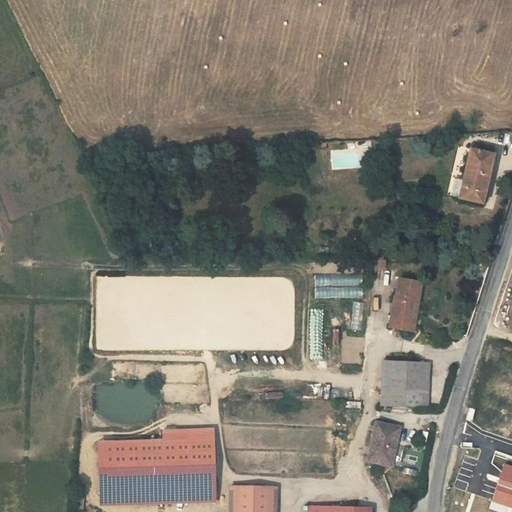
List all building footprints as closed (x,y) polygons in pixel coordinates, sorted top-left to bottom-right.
[(470,149),(463,180),(458,198),(482,203),(495,147),(481,144),(479,151),(470,149)] [(458,198),(463,180),(455,178),(451,196),(458,198)] [(314,275),(314,296),(355,296),(355,288),(356,288),(356,275),(314,275)] [(418,303),(421,283),(399,279),(396,298),(395,298),(391,320),(409,323),(413,302),(418,303)] [(413,331),(418,303),(413,302),(409,323),(391,320),(390,326),(413,331)] [(383,361),(381,407),(391,408),(393,362),(383,361)] [(393,362),(391,408),(418,409),(420,363),(393,362)] [(418,409),(429,410),(430,364),(420,363),(418,409)] [(395,449),(399,429),(377,423),(368,460),(388,464),(392,448),(395,449)] [(212,499),(210,430),(161,431),(162,438),(96,440),(98,502),(212,499)] [(492,500),(511,506),(511,468),(504,466),(492,500)] [(254,489),(250,488),(249,511),(265,511),(266,489),(265,489),(265,486),(254,486),(254,489)] [(249,511),(250,488),(230,488),(229,511),(249,511)] [(275,511),(276,489),(266,489),(265,511),(275,511)] [(82,511),(83,497),(76,497),(75,510),(82,511)]
